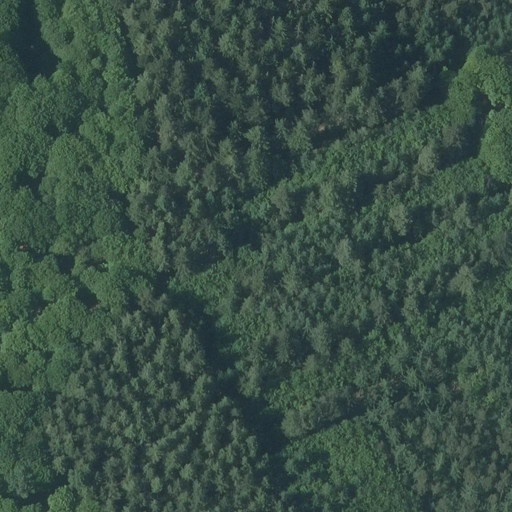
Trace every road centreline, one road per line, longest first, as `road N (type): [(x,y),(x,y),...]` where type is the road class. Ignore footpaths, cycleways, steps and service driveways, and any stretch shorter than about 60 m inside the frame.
road 1 (track): [(152,188),(511,59)]
road 2 (track): [(106,205),(285,511)]
road 3 (track): [(106,205),(40,0)]
road 4 (track): [(0,245),(152,188)]
